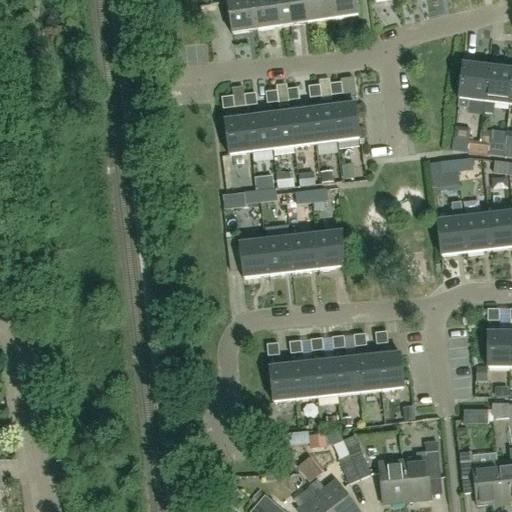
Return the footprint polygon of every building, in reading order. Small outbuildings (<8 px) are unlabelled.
[(257,32),(252,0),(225,0),(231,36),(257,32)] [(282,28),(277,0),(252,0),(257,32),(282,28)] [(307,24),(303,0),(277,0),(282,28),(307,24)] [(332,20),(329,0),(303,0),(307,24),(332,20)] [(329,0),(332,20),(358,16),(355,0),(329,0)] [(409,6),(409,27),(424,27),(423,5),(409,6)] [(483,103),(488,67),(462,64),(458,100),(483,103)] [(511,77),(511,70),(488,67),(483,103),(485,103),(484,114),(493,115),(494,104),(508,106),(511,77)] [(331,97),(343,95),(342,84),(330,85),(331,97)] [(310,100),(321,98),(320,86),(309,88),(310,100)] [(288,102),(300,101),(298,89),(287,91),(288,102)] [(267,105),(279,103),(277,92),(266,93),(267,105)] [(246,108),(257,106),(256,95),(245,96),(246,108)] [(223,110),(235,109),(233,97),(222,99),(223,110)] [(337,143),(360,140),(355,104),(332,107),(337,143)] [(337,143),(332,107),(311,110),(315,145),(337,143)] [(315,145),(311,110),(289,112),(294,148),(315,145)] [(294,148),(289,112),(267,115),(272,151),(294,148)] [(272,151),(267,115),(245,118),(250,154),(272,151)] [(250,154),(245,118),(223,121),(228,157),(250,154)] [(450,153),(468,154),(502,158),(505,134),(491,133),(490,145),(452,140),(450,153)] [(511,134),(505,134),(502,158),(511,159),(511,134)] [(457,174),(473,172),(472,160),(456,162),(457,174)] [(457,174),(456,162),(441,164),(442,176),(457,174)] [(493,175),(509,177),(510,165),(495,163),(493,175)] [(280,180),(281,190),(298,187),(297,177),(280,180)] [(277,203),(276,196),(275,191),(275,190),(260,192),(261,204),(263,204),(274,203),(277,203)] [(312,205),(327,203),(326,191),(311,192),(312,205)] [(261,204),(260,192),(244,194),(246,206),(261,204)] [(312,205),(311,192),(295,194),(296,207),(312,205)] [(511,248),(511,212),(488,215),(492,251),(511,248)] [(492,251),(488,215),(462,218),(467,254),(492,251)] [(467,254),(462,218),(436,221),(441,257),(467,254)] [(316,236),(320,272),(346,269),(342,233),(316,236)] [(320,272),(316,236),(290,239),(295,275),(320,272)] [(295,275),(290,239),(265,242),(269,278),(295,275)] [(241,259),(242,272),(243,280),(269,278),(265,242),(240,245),(239,245),(239,248),(241,259)] [(488,322),(499,323),(499,311),(488,311),(488,322)] [(376,346),(388,345),(387,333),(376,335),(376,346)] [(510,371),(510,335),(487,335),(487,371),(510,371)] [(355,349),(367,347),(365,336),(354,337),(355,349)] [(334,351),(345,349),(344,338),(332,339),(334,351)] [(312,354),(324,352),(322,340),(310,341),(312,354)] [(291,356),(302,354),(301,343),(289,344),(291,356)] [(268,358),(279,356),(278,345),(267,346),(268,358)] [(381,394),(404,392),(400,355),(378,358),(381,394)] [(381,394),(378,358),(356,360),(360,396),(381,394)] [(360,396),(356,360),(334,362),(338,399),(360,396)] [(338,399),(334,362),(313,364),(317,401),(338,399)] [(317,401),(313,364),(291,366),(295,403),(317,401)] [(295,403),(291,366),(269,369),(273,405),(295,403)] [(508,421),(509,406),(493,405),(492,421),(508,421)] [(463,427),(487,427),(487,412),(463,412),(463,427)] [(333,434),(338,445),(334,447),(339,462),(349,486),(361,481),(344,442),(338,431),(333,434)] [(310,451),(327,449),(327,447),(325,436),(310,438),(308,438),(309,447),(310,451)] [(361,481),(372,476),(355,438),(344,442),(361,481)] [(417,455),(418,462),(402,463),(406,506),(431,504),(428,481),(440,479),(437,443),(425,445),(426,454),(417,455)] [(502,505),(498,466),(497,454),(471,457),(471,453),(459,455),(462,484),(474,483),(477,508),(502,505)] [(313,457),(300,466),(313,483),(325,474),(313,457)] [(406,506),(402,463),(378,466),(382,509),(406,506)] [(511,464),(498,466),(502,505),(511,503),(511,464)] [(356,511),(334,483),(325,490),(318,481),(309,488),(327,511),(356,511)] [(297,511),(327,511),(309,488),(293,501),(300,509),(297,511)] [(282,511),(265,497),(259,492),(251,501),(257,506),(263,511),(282,511)]
